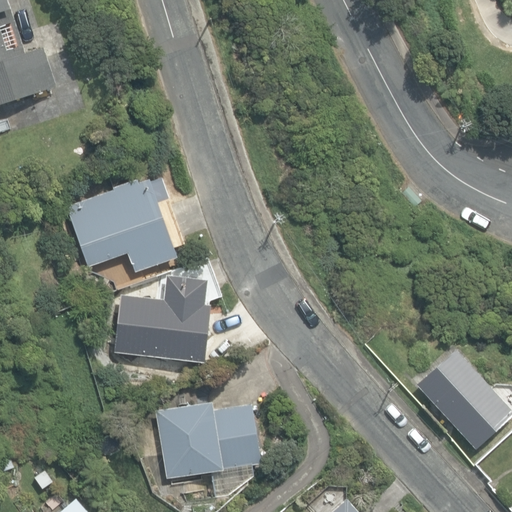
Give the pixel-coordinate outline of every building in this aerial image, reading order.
[(0,0),(0,103),(57,85),(44,46),(26,52),(19,30),(8,0),(0,0)] [(128,252),(134,271),(176,257),(149,178),(139,182),(137,178),(113,186),(114,189),(66,205),(87,266),(128,252)] [(5,179),(0,180),(0,201),(10,200),(5,179)] [(400,193),(413,207),(421,201),(408,186),(400,193)] [(114,352),(205,362),(211,304),(205,303),(206,300),(221,295),(208,259),(170,272),(170,275),(167,275),(164,299),(120,293),(114,352)] [(415,383),(475,449),(511,415),(511,409),(455,347),(415,383)] [(156,409),(167,476),(261,461),(251,402),(213,409),(212,400),(156,409)] [(58,511),(89,511),(76,496),(58,511)] [(329,511),(359,511),(346,497),(329,511)]
